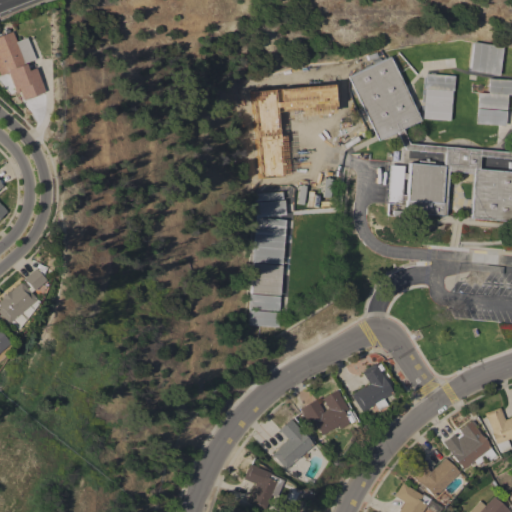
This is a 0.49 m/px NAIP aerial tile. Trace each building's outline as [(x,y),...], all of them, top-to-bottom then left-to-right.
[(15,41),(26,37),(34,59),(24,63),(25,66),(24,66),(31,83),(18,89),(14,78),(10,80),(7,73),(0,75),(0,35),(11,31),(15,41)] [(502,47),(497,76),(468,71),(473,42),(502,47)] [(511,159),(478,156),(477,168),(511,171),(511,221),(467,217),(471,173),(446,171),(442,216),(403,212),(404,200),(399,200),(399,203),(384,202),(387,165),(402,166),(401,173),(406,173),(407,163),(417,164),(417,160),(432,161),(432,165),(442,166),(443,153),(403,150),(395,132),(377,141),(347,76),(390,56),(419,121),(401,129),(407,143),(511,152),(511,130),(509,128),(511,123),(511,159)] [(453,76),(452,91),(451,91),(448,121),(421,119),(423,89),(422,88),(424,73),(453,76)] [(268,78),(269,83),(260,85),(262,95),(250,98),(248,88),(245,89),(244,84),(268,78)] [(511,79),(511,94),(506,94),(505,109),(476,107),(477,92),(486,93),(487,78),(511,79)] [(473,123),(475,108),(504,110),(503,125),(473,123)] [(280,192),(281,199),(253,201),(252,194),(280,192)] [(283,200),(284,215),(254,217),(253,202),(283,200)] [(281,264),(251,262),(254,217),(284,219),(281,264)] [(280,265),(278,295),(250,293),(252,263),(280,265)] [(31,291),(20,279),(32,269),(42,280),(31,291)] [(35,302),(15,330),(8,322),(6,323),(0,316),(0,297),(7,290),(8,291),(16,284),(17,284),(19,282),(35,302)] [(278,296),(277,311),(247,309),(249,294),(278,296)] [(276,312),(275,327),(246,324),(247,310),(276,312)] [(382,377),(381,378),(390,392),(381,399),(385,405),(376,410),(372,404),(360,412),(349,395),(352,394),(351,393),(362,386),(362,387),(367,384),(360,372),(362,370),(370,364),(370,365),(373,363),(382,377)] [(338,429),(335,425),(320,435),(309,418),(303,422),(296,410),(314,399),(322,411),(327,408),(321,400),(320,400),(319,399),(335,389),(337,394),(337,395),(345,409),(340,412),(347,423),(338,429)] [(498,407),(503,420),(509,418),(508,417),(511,415),(511,436),(505,439),(508,449),(498,453),(494,444),(493,444),(489,433),(491,433),(486,419),(485,419),(482,413),(498,407)] [(311,445),(284,469),(271,454),(277,448),(276,447),(285,439),(279,432),(277,433),(276,431),(289,419),(311,445)] [(460,469),(448,452),(463,441),(455,430),(459,428),(458,427),(465,422),(466,423),(469,420),(472,424),(472,425),(485,442),(484,442),(488,448),(460,469)] [(440,489),(445,493),(441,497),(440,496),(434,502),(428,497),(430,495),(423,488),(420,491),(416,487),(418,485),(411,477),(411,478),(406,473),(419,461),(428,471),(442,458),(456,472),(440,489)] [(254,466),(253,467),(268,473),(268,474),(276,478),(269,494),(270,495),(262,511),(245,504),(254,484),(241,479),(248,463),(254,466)] [(395,511),(402,502),(392,496),(401,482),(419,494),(420,493),(439,506),(435,511),(429,511),(422,507),(418,511),(395,511)] [(466,511),(478,500),(484,505),(492,496),(493,497),(495,495),(504,503),(502,505),(509,511),(466,511)]
